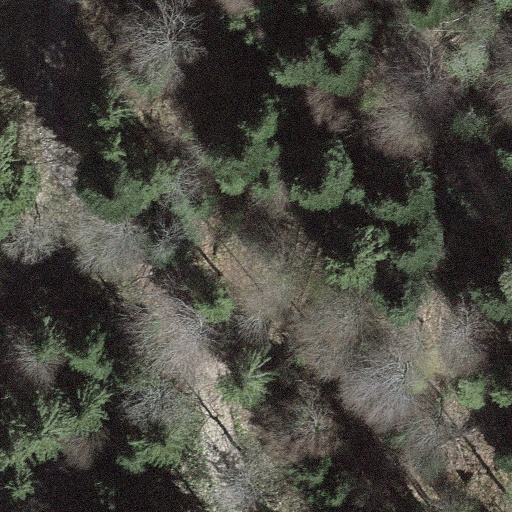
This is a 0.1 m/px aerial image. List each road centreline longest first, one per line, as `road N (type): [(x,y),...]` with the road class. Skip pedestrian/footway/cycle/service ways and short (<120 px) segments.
road 1 (track): [(195,334),(66,168),(57,125),(61,0)]
road 2 (track): [(315,511),(288,456),(195,334)]
road 3 (track): [(241,511),(195,334)]
